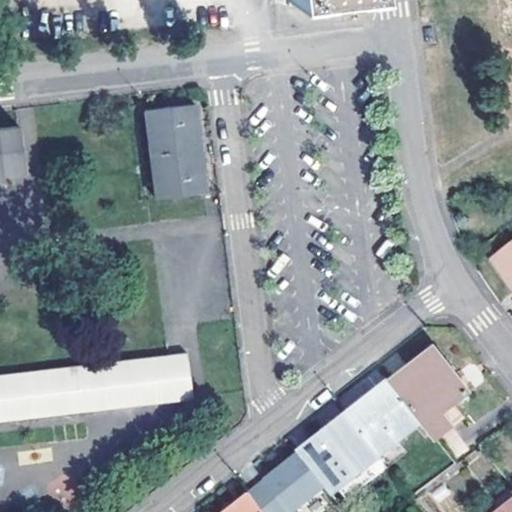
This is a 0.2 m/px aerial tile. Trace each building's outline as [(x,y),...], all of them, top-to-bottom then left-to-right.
[(193,107),(144,114),(155,201),(203,195),(193,107)] [(22,130),(0,131),(0,185),(27,182),(22,130)] [(511,245),(498,257),(511,275),(511,245)] [(393,383),(423,421),(436,438),(469,412),(460,400),(469,392),(436,350),(400,378),(393,383)] [(0,421),(193,403),(189,356),(0,373),(0,421)] [(376,396),(350,416),(380,455),(423,421),(393,383),(376,396)] [(330,432),(302,453),(333,492),(340,487),(350,499),(363,488),(354,476),(380,455),(350,416),(330,432)] [(380,455),(354,476),(363,488),(389,467),(380,455)] [(227,511),(265,511),(251,493),(227,511)]
